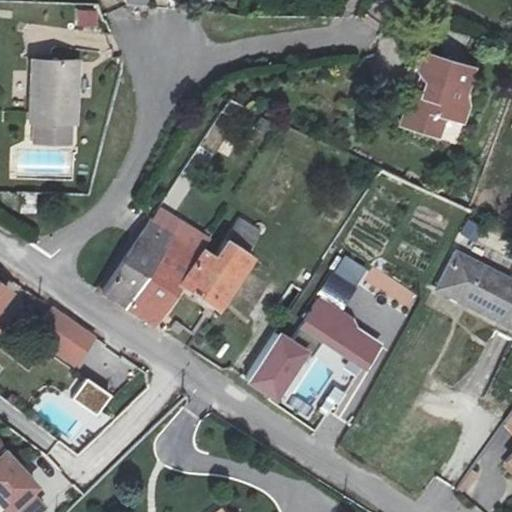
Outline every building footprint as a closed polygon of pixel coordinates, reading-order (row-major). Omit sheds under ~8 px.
[(75,10),(76,28),(98,27),(98,9),(75,10)] [(457,116),(473,68),(428,55),(423,70),(429,72),(420,93),(406,88),(395,120),(432,132),(440,110),(457,116)] [(75,61),(28,60),(28,123),(32,123),(71,123),(75,123),(75,61)] [(457,143),(461,125),(445,121),(442,140),(457,143)] [(71,123),(32,123),(32,143),(71,143),(71,123)] [(33,196),(19,196),(19,214),(33,215),(33,196)] [(234,214),(223,239),(248,254),(262,232),(234,214)] [(149,322),(176,282),(201,247),(171,230),(160,247),(121,303),(149,322)] [(97,288),(121,303),(160,247),(135,233),(100,283),(97,288)] [(201,247),(176,282),(214,307),(250,256),(248,254),(223,239),(213,254),(201,247)] [(511,284),(452,256),(435,293),(511,330),(511,284)] [(319,295),(299,331),(366,373),(383,344),(358,329),(355,318),(319,295)] [(80,325),(40,298),(21,320),(59,351),(80,325)] [(281,334),(249,384),(281,405),(310,354),(281,334)] [(86,379),(73,399),(98,415),(111,395),(86,379)] [(20,511),(44,489),(6,451),(0,456),(0,507),(4,511),(20,511)] [(224,511),(223,510),(208,491),(188,506),(180,511),(224,511)]
